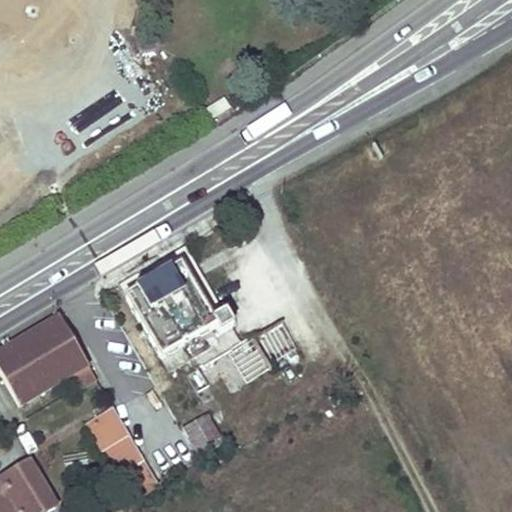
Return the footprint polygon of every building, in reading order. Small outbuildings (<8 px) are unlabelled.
[(0,0),(0,254),(126,180),(169,0),(0,0)] [(185,250),(117,288),(162,362),(216,332),(220,339),(234,331),(185,250)] [(0,374),(15,400),(83,359),(61,322),(0,356),(0,374)] [(78,389),(95,379),(83,359),(15,400),(19,408),(73,378),(78,389)] [(234,429),(214,396),(205,402),(224,434),(234,429)] [(159,487),(114,409),(87,425),(131,502),(159,487)] [(208,420),(186,432),(203,463),(226,448),(208,420)] [(57,459),(58,475),(86,473),(85,457),(57,459)] [(53,511),(54,511),(26,465),(0,480),(0,482),(5,491),(18,511),(53,511)] [(18,511),(5,491),(0,493),(0,511),(18,511)]
